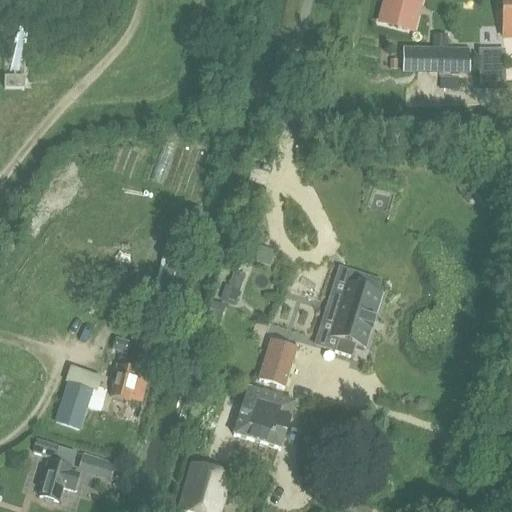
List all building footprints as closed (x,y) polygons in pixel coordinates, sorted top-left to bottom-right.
[(411,31),(419,0),(386,0),(380,23),(411,31)] [(511,0),(501,0),(502,38),(511,37),(511,0)] [(468,51),(403,51),(403,72),(468,72),(468,51)] [(503,51),(479,52),(480,84),(503,83),(503,51)] [(68,233),(51,255),(64,266),(60,271),(71,280),(75,275),(88,285),(106,263),(68,233)] [(169,294),(177,296),(180,297),(187,269),(185,269),(177,266),(169,294)] [(370,331),(372,331),(372,330),(370,329),(372,322),(374,323),(375,322),(373,321),(380,296),(377,295),(346,285),(329,339),(338,341),(334,354),(350,359),(350,360),(351,360),(355,347),(364,349),(370,331)] [(224,305),(215,303),(212,302),(204,333),(207,334),(216,336),(224,305)] [(135,327),(130,340),(153,348),(157,334),(135,327)] [(313,337),(283,328),(277,344),(270,342),(258,382),(283,390),(294,353),(307,357),(313,337)] [(110,398),(128,403),(129,400),(141,403),(150,367),(120,360),(110,398)] [(279,452),(293,405),(247,390),(232,437),(279,452)] [(54,461),(52,465),(47,463),(41,483),(44,484),(39,498),(44,500),(45,502),(51,504),(53,502),(58,504),(63,490),(72,493),(77,475),(70,473),(76,454),(37,443),(33,455),(54,461)] [(110,480),(114,465),(103,462),(99,477),(110,480)] [(219,511),(229,477),(191,466),(177,511),(219,511)]
